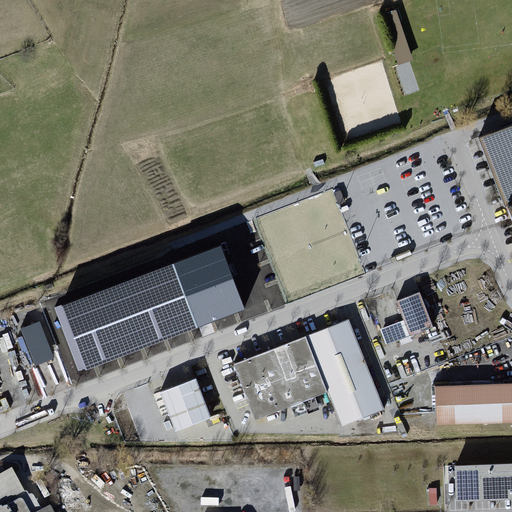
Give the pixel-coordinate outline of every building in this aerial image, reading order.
[(414,57),(397,7),(381,12),(398,62),(414,57)] [(511,121),(470,137),(511,252),(511,121)] [(79,372),(87,369),(197,328),(245,310),(221,246),(172,264),(63,305),(55,308),(79,372)] [(437,325),(423,290),(399,300),(413,334),(437,325)] [(350,317),(236,362),(258,418),(330,390),(344,424),(386,408),(350,317)] [(36,366),(56,359),(41,321),(22,329),(36,366)] [(198,375),(161,390),(177,429),(214,414),(198,375)] [(511,381),(435,384),(436,422),(511,419),(511,381)] [(457,503),(511,501),(511,465),(456,466),(457,503)]
